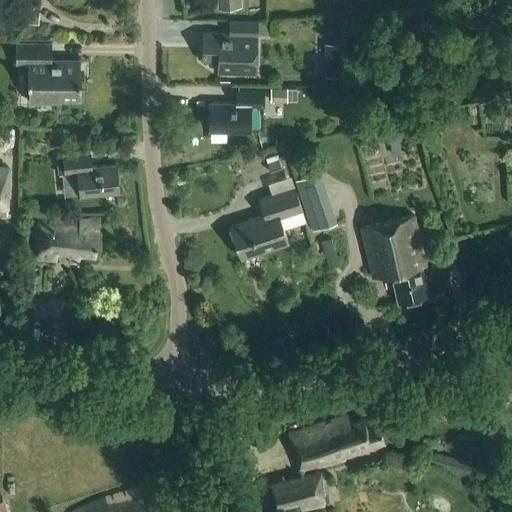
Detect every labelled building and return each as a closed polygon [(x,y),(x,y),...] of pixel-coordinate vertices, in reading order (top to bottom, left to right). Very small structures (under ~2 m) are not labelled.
[(216,0),(217,11),(241,10),(240,0),(216,0)] [(0,4),(0,27),(18,28),(18,5),(0,4)] [(229,33),(202,33),(202,61),(216,61),(216,73),(256,73),(255,38),(255,23),(229,23),(229,33)] [(81,102),(81,78),(79,78),(79,60),(49,59),(50,44),(17,43),(17,66),(29,66),(29,84),(32,84),(31,104),(62,104),(62,102),(81,102)] [(342,62),(325,62),(325,76),(342,76),(342,62)] [(271,89),(271,102),(287,102),(287,89),(271,89)] [(247,107),(262,107),(261,90),(235,91),(235,101),(208,102),(209,132),(248,131),(247,107)] [(64,157),(57,157),(58,161),(59,175),(78,173),(81,197),(119,193),(116,165),(92,168),(91,153),(64,157)] [(266,161),(270,172),(282,168),(278,157),(266,161)] [(298,187),(305,210),(312,232),(336,225),(320,174),(296,182),(298,187)] [(283,218),(304,211),(305,210),(298,187),(264,199),(268,212),(233,224),(245,258),(291,243),(283,218)] [(399,302),(430,296),(424,267),(428,266),(417,216),(361,228),(372,279),(393,274),(399,302)] [(96,257),(99,220),(38,218),(37,260),(55,261),(55,256),(69,256),(68,263),(79,263),(80,256),(96,257)] [(340,266),(331,238),(318,242),(327,270),(340,266)] [(3,256),(3,277),(14,277),(14,256),(3,256)] [(65,300),(28,299),(27,335),(64,337),(65,300)] [(345,457),(385,445),(378,422),(367,426),(365,418),(352,422),(350,415),(329,421),(331,425),(324,427),(323,423),(286,435),(290,448),(297,445),(301,457),(291,460),(296,476),(269,484),(277,509),(298,503),(301,511),(324,504),(314,475),(305,478),(303,474),(346,460),(345,457)] [(434,462),(469,479),(477,462),(442,445),(434,462)] [(154,511),(153,506),(163,503),(157,484),(109,499),(110,501),(73,511),(154,511)] [(8,511),(5,498),(0,499),(0,511),(8,511)]
